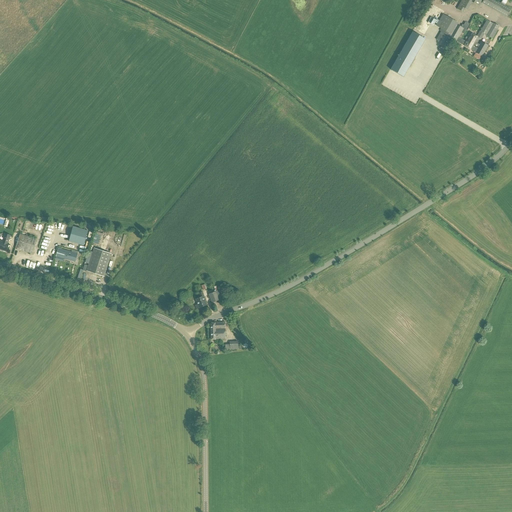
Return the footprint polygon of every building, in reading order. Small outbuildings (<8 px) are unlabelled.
[(462,0),(457,9),(463,12),(465,8),(467,9),(472,1),(479,6),(482,0),(462,0)] [(506,17),(511,9),(495,0),(483,0),(482,3),(506,17)] [(457,41),(459,38),(462,32),(464,34),(469,25),(465,22),(462,28),(457,24),(458,23),(443,14),(436,26),(441,29),(440,31),(441,31),(436,40),(450,47),(454,40),(457,41)] [(493,23),(486,20),(480,31),(484,34),(486,35),(492,39),(499,26),(493,23)] [(412,32),(390,69),(403,77),(425,39),(412,32)] [(459,38),(457,41),(482,56),(488,46),(481,42),(479,45),(476,43),(479,38),(477,36),(470,32),(464,41),(459,38)] [(88,230),(73,226),(69,241),(84,245),(88,230)] [(8,243),(11,235),(5,233),(2,242),(0,240),(0,249),(7,251),(9,244),(8,243)] [(32,254),(37,239),(20,234),(15,248),(32,254)] [(75,262),(77,253),(58,248),(56,256),(75,262)] [(104,276),(111,254),(94,248),(87,271),(104,276)] [(219,290),(217,286),(214,287),(216,291),(209,294),(212,303),(219,300),(223,298),(219,290)] [(199,308),(207,305),(205,301),(206,300),(202,292),(198,293),(200,297),(196,299),(198,304),(195,305),(196,309),(199,308)] [(216,339),(226,339),(225,322),(215,322),(215,323),(212,323),(211,324),(211,329),(211,340),(216,340),(216,339)] [(226,350),(238,350),(238,341),(229,342),(229,344),(225,344),(226,350)]
